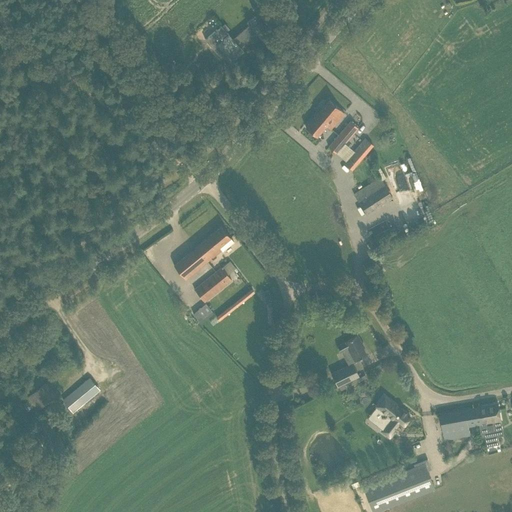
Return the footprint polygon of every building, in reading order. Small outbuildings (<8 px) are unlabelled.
[(226,32),(230,29),(225,23),(221,26),(205,40),(220,57),(225,53),(232,61),(243,51),(240,47),(256,33),(267,46),(275,39),(257,19),(265,13),(258,4),(252,9),(256,14),(247,22),(249,25),(232,39),(226,32)] [(185,79),(178,85),(183,90),(189,83),(185,79)] [(305,127),(313,133),(316,136),(325,125),(330,129),(343,112),(328,100),(305,127)] [(328,146),(336,154),(355,131),(347,124),(328,146)] [(342,163),(352,171),(373,145),(364,138),(342,163)] [(353,194),(366,214),(392,197),(379,177),(353,194)] [(174,265),(183,277),(185,279),(221,249),(222,251),(234,242),(221,226),(174,265)] [(213,273),(194,289),(204,302),(223,286),(231,280),(227,274),(221,267),(213,273)] [(231,310),(244,301),(241,296),(228,306),(231,310)] [(192,313),(199,321),(213,310),(206,302),(192,313)] [(338,345),(342,352),(349,348),(355,360),(366,354),(360,344),(362,343),(357,335),(338,345)] [(33,365),(38,371),(54,358),(48,351),(33,365)] [(348,365),(331,374),(337,386),(359,376),(352,363),(348,365)] [(32,393),(20,404),(27,412),(34,406),(38,410),(56,393),(41,377),(28,388),(32,393)] [(89,377),(62,399),(73,412),(99,390),(89,377)] [(409,414),(382,394),(374,404),(382,411),(374,421),(382,427),(380,429),(388,435),(398,423),(400,425),(409,414)] [(497,436),(494,421),(501,420),(500,412),(498,402),(481,406),(484,423),(479,424),(481,434),(484,433),(487,446),(499,444),(498,436),(497,436)] [(469,426),(479,424),(484,423),(481,406),(440,413),(445,439),(471,435),(469,426)] [(363,487),(372,511),(374,511),(434,488),(424,463),(363,487)]
